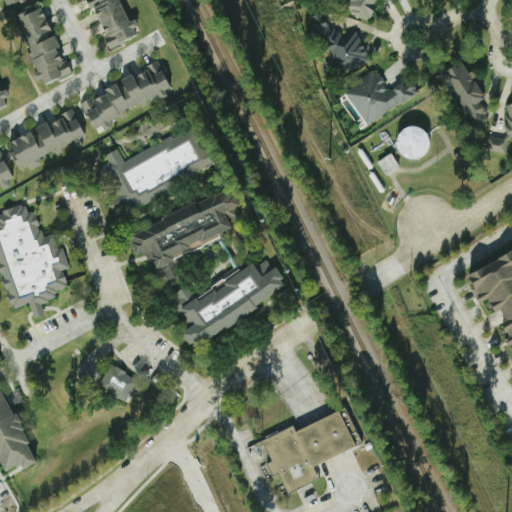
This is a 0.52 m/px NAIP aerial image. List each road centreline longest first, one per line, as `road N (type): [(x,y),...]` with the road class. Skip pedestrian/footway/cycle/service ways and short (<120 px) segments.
road 1 (residential): [(121,482),(306,325)]
road 2 (residential): [(373,279),(511,189)]
